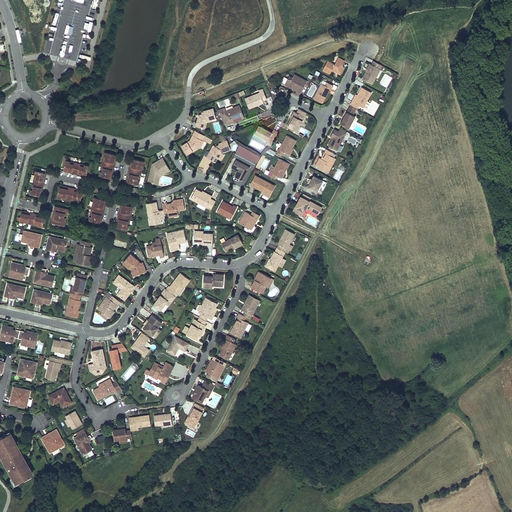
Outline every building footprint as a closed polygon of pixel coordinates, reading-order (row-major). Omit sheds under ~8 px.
[(327,61),(323,70),(330,74),(332,70),(340,75),(344,69),(342,65),(344,62),(338,58),(335,65),(327,61)] [(382,65),(374,61),(372,64),(371,64),(367,71),(363,79),(372,84),(382,65)] [(307,81),(295,75),(293,78),(291,81),(288,79),(285,85),(291,88),(291,87),(294,88),(293,89),(301,93),(307,81)] [(322,84),(314,99),(322,104),(330,89),(331,89),(333,86),(327,83),(325,86),(322,84)] [(307,95),(312,97),(316,87),(311,84),(307,95)] [(372,92),(362,87),(358,95),(354,102),(352,101),(350,105),(357,109),(359,105),(367,109),(371,103),(367,101),(372,92)] [(259,92),(244,98),(248,109),(263,103),(262,101),(266,100),(261,89),(258,90),(259,92)] [(244,117),(239,105),(225,110),(224,108),(218,110),(224,124),(225,123),(230,122),(230,123),(244,117)] [(357,109),(350,105),(346,113),(340,124),(351,129),(358,117),(356,116),(359,109),(357,109)] [(204,111),(204,112),(204,114),(202,115),(199,116),(196,127),(205,129),(206,123),(207,122),(206,121),(211,119),(216,118),(213,108),(204,111)] [(306,113),(299,109),(297,113),(294,112),(292,114),(293,114),(292,117),(287,126),(297,131),(306,113)] [(272,133),(266,130),(265,132),(263,131),(265,129),(259,126),(254,135),(268,142),(272,144),(278,132),(274,130),(272,133)] [(347,132),(340,128),(338,131),(334,129),(332,134),(330,137),(332,138),(333,139),(333,140),(332,139),(328,146),(337,150),(347,132)] [(203,135),(195,130),(190,139),(181,146),(187,154),(192,150),(193,151),(198,148),(202,141),(203,138),(202,138),(203,135)] [(220,137),(222,143),(219,143),(217,148),(213,146),(207,157),(215,161),(218,158),(219,159),(222,153),(230,150),(227,141),(224,135),(220,137)] [(296,140),(287,136),(279,149),(277,152),(283,156),(285,153),(288,154),(292,147),(296,140)] [(257,163),(260,156),(239,145),(235,152),(257,163)] [(336,159),(332,157),(334,153),(327,149),(325,153),(326,154),(323,160),(322,159),(320,163),(317,167),(328,173),(336,159)] [(104,164),(114,166),(116,159),(114,158),(115,154),(105,152),(104,156),(106,156),(104,164)] [(131,162),(129,170),(139,172),(141,165),(143,165),(144,161),(134,159),(133,162),(131,162)] [(169,171),(162,159),(155,163),(156,165),(152,167),(148,181),(153,183),(159,179),(160,176),(160,173),(162,174),(164,172),(165,173),(169,171)] [(289,164),(279,159),(275,167),(272,172),(271,172),(270,171),(268,175),(275,179),(277,175),(282,178),(289,164)] [(68,171),(75,173),(77,165),(69,163),(70,161),(66,160),(64,169),(68,170),(68,171)] [(241,163),(236,160),(232,167),(237,170),(237,169),(239,170),(238,171),(235,177),(242,181),(249,168),(245,165),(241,163)] [(113,174),(114,166),(104,164),(102,171),(101,171),(100,175),(110,177),(111,174),(113,174)] [(77,165),(75,173),(82,175),(83,173),(87,174),(89,166),(85,165),(84,167),(77,165)] [(139,172),(129,170),(127,177),(129,178),(128,182),(139,184),(139,180),(138,180),(139,172)] [(35,183),(43,184),(45,177),(44,177),(45,173),(36,171),(35,175),(37,175),(35,183)] [(324,179),(314,174),(308,186),(318,191),(324,179)] [(275,186),(255,175),(250,184),(264,192),(265,192),(270,195),(275,186)] [(42,192),(43,184),(35,183),(34,190),(32,190),(31,194),(39,196),(40,192),(42,192)] [(69,198),(72,188),(64,186),(63,188),(60,187),(57,197),(61,198),(62,196),(69,198)] [(79,190),(72,188),(69,198),(77,200),(76,202),(80,203),(83,192),(79,192),(79,190)] [(211,197),(202,192),(196,189),(191,198),(206,207),(207,205),(212,208),(216,201),(211,198),(211,197)] [(322,207),(301,195),(293,210),(302,215),(307,207),(319,214),(322,207)] [(94,209),(104,211),(106,204),(104,203),(105,199),(94,197),(93,201),(95,202),(94,209)] [(185,209),(183,199),(174,201),(175,204),(173,205),(171,203),(167,204),(163,205),(163,210),(164,213),(168,212),(169,215),(169,218),(178,216),(178,213),(178,211),(185,209)] [(233,206),(223,201),(217,212),(230,219),(236,208),(237,207),(233,205),(233,206)] [(158,211),(156,202),(147,204),(150,225),(157,224),(157,221),(165,219),(164,213),(163,210),(159,211),(160,214),(157,214),(157,211),(158,211)] [(120,207),(119,215),(129,217),(131,210),(132,210),(133,206),(123,204),(122,208),(120,207)] [(66,208),(55,206),(53,214),(55,215),(53,223),(62,225),(63,221),(65,221),(66,217),(64,217),(66,208)] [(102,219),(104,211),(94,209),(92,216),(90,216),(89,220),(99,223),(100,219),(102,219)] [(251,215),(245,211),(239,222),(252,229),(253,226),(253,224),(254,222),(255,223),(258,218),(251,215)] [(32,222),(33,214),(26,212),(26,213),(21,212),(20,221),(24,222),(24,220),(32,222)] [(41,215),(33,214),(32,222),(39,223),(39,225),(43,226),(45,218),(41,217),(41,215)] [(129,217),(119,215),(117,223),(119,223),(118,227),(128,229),(129,225),(127,225),(129,217)] [(295,233),(285,228),(282,235),(277,243),(279,244),(277,248),(285,252),(295,233)] [(183,229),(171,232),(172,234),(167,235),(170,248),(179,246),(178,243),(186,241),(183,229)] [(202,230),(193,230),(193,241),(202,241),(202,243),(204,243),(212,243),(213,232),(202,232),(202,230)] [(39,247),(42,235),(24,231),(22,240),(29,241),(31,242),(30,245),(30,247),(34,248),(35,246),(39,247)] [(243,243),(238,234),(221,243),(225,251),(231,248),(234,246),(235,248),(243,243)] [(65,250),(67,241),(49,237),(47,248),(51,249),(51,252),(55,253),(55,250),(56,248),(58,248),(65,250)] [(165,257),(160,238),(155,239),(156,242),(151,243),(152,246),(148,247),(146,250),(148,256),(151,257),(157,256),(157,254),(159,253),(159,255),(160,258),(162,257),(165,257)] [(91,242),(82,240),(81,244),(78,244),(76,252),(80,253),(77,262),(90,265),(92,256),(90,255),(88,255),(89,252),(91,252),(92,247),(90,246),(91,242)] [(285,252),(277,248),(275,251),(272,255),(266,266),(275,271),(285,252)] [(134,275),(140,273),(139,272),(141,270),(146,268),(144,261),(142,262),(141,262),(139,261),(140,260),(132,252),(124,261),(132,269),(134,275)] [(28,275),(30,267),(26,266),(25,268),(23,267),(20,266),(20,264),(12,262),(9,276),(23,279),(24,274),(28,275)] [(52,285),(55,276),(47,275),(45,274),(46,271),(47,268),(43,267),(42,270),(37,269),(34,281),(52,285)] [(78,271),(75,284),(74,288),(76,289),(75,293),(81,294),(83,295),(85,285),(88,274),(78,271)] [(272,277),(261,271),(257,280),(256,279),(253,286),(264,292),(267,285),(272,277)] [(125,299),(130,293),(129,290),(131,288),(133,289),(136,285),(120,273),(114,281),(122,287),(120,290),(123,292),(121,295),(125,299)] [(176,296),(178,293),(183,286),(185,287),(190,280),(180,273),(179,275),(170,287),(169,286),(167,289),(176,296)] [(213,276),(204,276),(203,287),(213,288),(213,285),(218,285),(218,283),(223,283),(224,274),(216,274),(216,275),(213,275),(213,276)] [(23,296),(25,287),(8,283),(5,295),(9,296),(9,299),(13,300),(14,297),(14,294),(16,294),(23,296)] [(167,289),(165,288),(159,298),(154,304),(161,310),(168,300),(171,302),(176,296),(167,289)] [(50,302),(52,293),(34,289),(32,301),(36,302),(36,305),(40,306),(40,303),(41,300),(43,300),(50,302)] [(75,293),(71,292),(66,313),(76,316),(80,302),(80,299),(81,294),(75,293)] [(118,304),(121,300),(113,294),(110,292),(98,307),(109,315),(114,309),(112,307),(116,302),(118,304)] [(259,300),(249,294),(245,302),(246,303),(243,309),(245,311),(243,315),(246,316),(250,318),(259,300)] [(217,303),(207,297),(198,312),(202,314),(200,317),(206,320),(208,317),(210,313),(211,314),(216,306),(217,303)] [(212,317),(218,307),(216,306),(211,314),(210,313),(208,317),(211,319),(212,317)] [(249,322),(244,320),(246,316),(243,315),(239,313),(237,316),(238,317),(235,323),(230,332),(241,338),(249,322)] [(150,320),(144,328),(145,328),(152,334),(153,334),(159,327),(163,322),(153,314),(149,319),(150,320)] [(200,317),(199,317),(197,320),(194,319),(187,333),(196,338),(199,334),(201,329),(203,330),(206,325),(204,324),(206,321),(206,320),(200,317)] [(18,337),(20,329),(16,328),(16,329),(13,329),(11,328),(11,326),(9,326),(3,324),(0,338),(13,341),(15,336),(18,337)] [(159,327),(153,334),(156,337),(162,329),(159,327)] [(38,332),(30,330),(29,332),(27,332),(24,331),(24,330),(20,329),(18,337),(22,338),(21,342),(35,346),(38,332)] [(150,337),(143,331),(136,340),(137,340),(136,342),(135,341),(132,346),(144,356),(149,349),(144,344),(150,337)] [(233,342),(235,339),(227,335),(225,338),(226,338),(223,343),(222,346),(224,347),(220,355),(228,359),(236,344),(233,342)] [(189,343),(175,336),(167,351),(175,355),(179,347),(185,351),(186,348),(189,343)] [(70,349),(72,341),(63,339),(63,340),(61,340),(54,338),(52,348),(70,353),(70,349)] [(118,351),(127,349),(123,342),(117,343),(112,344),(113,348),(111,348),(114,365),(121,364),(118,351)] [(107,366),(103,348),(98,349),(92,350),(94,361),(95,361),(96,362),(95,363),(90,364),(91,370),(107,366)] [(61,362),(62,358),(51,355),(46,376),(55,378),(57,370),(59,361),(61,362)] [(226,363),(214,356),(213,359),(225,365),(226,363)] [(33,375),(36,361),(22,358),(21,364),(22,364),(22,366),(20,366),(20,369),(18,369),(17,373),(25,375),(25,374),(33,375)] [(213,359),(212,358),(210,362),(212,363),(211,365),(208,366),(206,370),(209,371),(207,375),(217,380),(225,365),(213,359)] [(169,375),(174,366),(166,362),(163,368),(159,366),(159,364),(155,362),(148,374),(153,376),(154,373),(159,376),(158,377),(162,379),(161,381),(165,383),(168,378),(167,377),(168,374),(169,375)] [(228,386),(232,377),(228,374),(223,383),(228,386)] [(93,389),(98,398),(111,391),(112,392),(117,390),(110,377),(105,380),(106,382),(99,385),(93,389)] [(215,385),(206,380),(202,387),(198,385),(196,391),(195,393),(195,392),(192,398),(202,403),(205,396),(209,388),(212,389),(215,385)] [(65,404),(72,400),(69,395),(68,396),(67,394),(68,393),(63,385),(48,393),(53,402),(59,398),(60,398),(62,399),(65,404)] [(26,405),(28,397),(26,397),(28,390),(14,387),(13,394),(12,399),(11,398),(10,402),(18,404),(18,403),(26,405)] [(104,400),(107,405),(115,401),(112,395),(104,400)] [(194,403),(183,423),(194,429),(205,408),(194,403)] [(78,415),(74,409),(65,414),(67,417),(68,419),(70,423),(72,427),(81,422),(78,415)] [(167,414),(154,415),(155,425),(172,423),(171,413),(167,414)] [(138,416),(133,417),(134,423),(130,424),(130,430),(131,431),(135,430),(134,427),(138,427),(151,425),(149,415),(146,415),(140,416),(141,417),(138,417),(138,416)] [(45,417),(40,419),(44,428),(49,425),(45,417)] [(131,431),(130,430),(126,430),(125,424),(121,425),(119,425),(120,428),(118,428),(113,429),(114,440),(131,437),(131,431)] [(50,451),(58,447),(57,445),(63,442),(56,430),(50,433),(50,434),(46,436),(45,435),(42,437),(46,444),(50,451)] [(89,438),(91,437),(90,435),(89,433),(87,435),(84,431),(74,436),(83,453),(91,448),(87,441),(86,440),(89,438)] [(24,460),(22,456),(19,450),(18,451),(17,449),(14,443),(16,442),(12,436),(11,437),(8,432),(2,436),(1,435),(0,435),(0,452),(4,459),(5,458),(9,464),(7,465),(13,476),(16,482),(19,480),(24,477),(30,473),(32,472),(29,465),(28,466),(24,460)] [(98,443),(105,441),(104,435),(97,437),(98,443)] [(16,482),(13,476),(11,477),(15,484),(19,482),(19,480),(16,482)]
